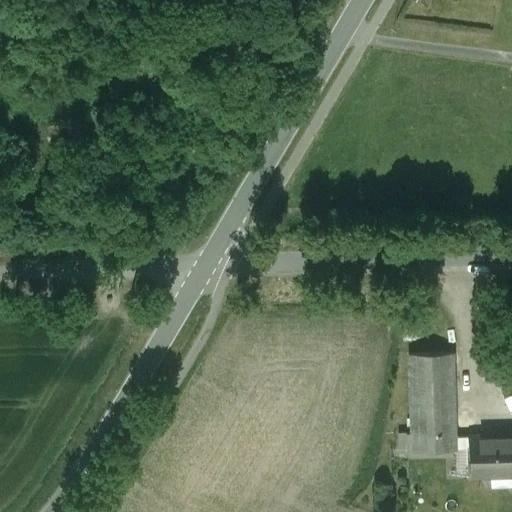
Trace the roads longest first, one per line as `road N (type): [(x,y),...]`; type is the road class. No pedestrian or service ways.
road 1 (secondary): [(362,0),(206,265)]
road 2 (unclassified): [(206,265),(511,256)]
road 3 (secondary): [(206,265),(59,511)]
